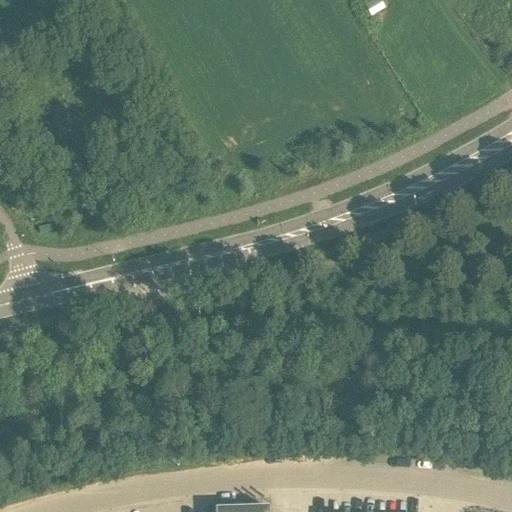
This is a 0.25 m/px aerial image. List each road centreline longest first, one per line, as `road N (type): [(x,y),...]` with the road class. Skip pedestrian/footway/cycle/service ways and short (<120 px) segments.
road 1 (secondary): [(33,297),(327,223),(511,138)]
road 2 (unclassified): [(39,511),(165,485),(269,475),(373,477),(511,499)]
